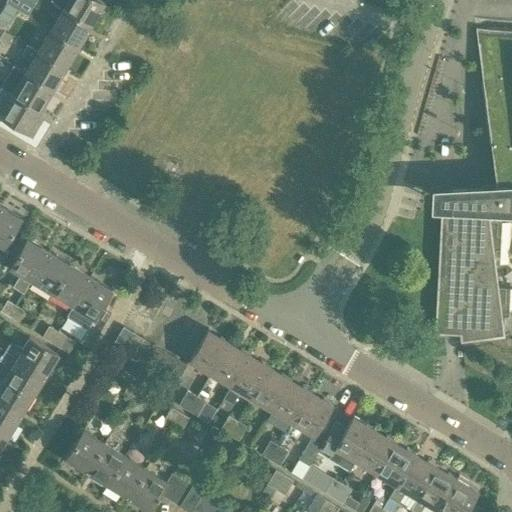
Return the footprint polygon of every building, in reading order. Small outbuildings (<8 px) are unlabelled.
[(89,24),(102,3),(97,0),(65,0),(61,8),(89,24)] [(77,46),(89,24),(61,8),(49,29),(77,46)] [(0,28),(3,30),(9,21),(0,15),(0,28)] [(511,29),(474,28),(494,187),(448,189),(447,205),(439,205),(432,333),(457,334),(458,341),(502,336),(501,330),(505,330),(507,288),(491,287),(493,263),(497,264),(499,222),(485,221),(486,207),(511,208),(511,29)] [(64,67),(77,46),(49,29),(36,49),(36,50),(64,67)] [(51,89),(64,67),(36,50),(36,49),(26,43),(21,52),(31,59),(23,72),(51,89)] [(12,66),(0,85),(0,86),(38,110),(51,89),(23,72),(12,66)] [(0,118),(25,133),(38,110),(0,86),(0,118)] [(0,246),(2,248),(20,219),(0,207),(0,246)] [(30,282),(47,251),(26,238),(8,268),(19,275),(12,286),(23,292),(29,281),(30,282)] [(50,294),(68,264),(47,251),(30,282),(50,294)] [(71,306),(89,276),(68,264),(50,294),(71,306)] [(86,329),(92,319),(110,289),(89,276),(71,306),(71,307),(65,317),(86,329)] [(0,311),(9,317),(16,305),(6,299),(0,310),(0,311)] [(17,322),(24,310),(16,305),(9,317),(17,322)] [(49,343),(55,332),(48,328),(41,338),(49,343)] [(120,355),(133,334),(122,328),(110,348),(120,355)] [(215,341),(204,335),(207,330),(206,329),(186,362),(208,375),(224,347),(225,347),(227,342),(218,337),(215,341)] [(66,354),(73,344),(55,332),(49,343),(66,354)] [(130,361),(142,340),(133,334),(120,355),(130,361)] [(58,356),(28,337),(21,349),(10,342),(4,351),(45,376),(58,356)] [(141,367),(153,346),(142,340),(130,361),(141,367)] [(152,373),(164,353),(153,346),(141,367),(152,373)] [(236,353),(225,347),(224,347),(208,375),(227,386),(228,387),(245,359),(248,355),(238,349),(236,353)] [(0,377),(32,397),(45,376),(4,351),(0,357),(0,363),(1,364),(0,364),(0,377)] [(162,379),(175,359),(164,353),(152,373),(162,379)] [(173,386),(185,365),(175,359),(162,379),(173,386)] [(256,366),(245,359),(228,387),(227,386),(221,398),(230,403),(237,392),(249,400),(266,371),(269,367),(259,361),(256,366)] [(277,378),(266,371),(249,400),(269,412),(286,384),(289,379),(279,373),(277,378)] [(0,405),(19,417),(32,397),(0,377),(0,378),(2,380),(0,383),(0,405)] [(130,399),(137,389),(128,384),(122,394),(130,399)] [(297,390),(286,384),(269,412),(290,424),(306,395),(307,396),(309,391),(300,385),(297,390)] [(138,404),(145,393),(137,389),(130,399),(138,404)] [(187,410),(196,395),(187,390),(178,404),(187,410)] [(196,415),(204,400),(196,395),(187,410),(196,415)] [(318,402),(307,396),(306,395),(290,424),(311,436),(330,403),(320,398),(318,402)] [(0,434),(6,438),(19,417),(0,405),(0,434)] [(172,424),(179,413),(170,407),(163,419),(172,424)] [(180,429),(187,418),(179,413),(172,424),(180,429)] [(228,435),(237,420),(228,414),(219,429),(228,435)] [(373,430),(363,424),(351,417),(344,428),(334,422),(321,444),(318,449),(329,455),(328,458),(348,470),(353,462),(370,434),(373,430)] [(237,440),(245,425),(237,420),(228,435),(237,440)] [(84,472),(103,443),(81,429),(63,459),(84,472)] [(381,440),(370,434),(353,462),(373,474),(390,446),(391,446),(394,442),(384,436),(381,440)] [(309,465),(318,449),(321,444),(310,438),(298,458),(309,465)] [(269,459),(278,444),(269,439),(260,454),(269,459)] [(105,485),(124,456),(103,443),(84,472),(105,485)] [(278,465),(287,450),(278,444),(269,459),(278,465)] [(402,453),(391,446),(390,446),(373,474),(394,486),(413,453),(404,448),(402,453)] [(422,465),(411,459),(414,454),(413,453),(394,486),(387,498),(396,503),(403,491),(414,498),(431,470),(432,471),(434,466),(425,460),(422,465)] [(126,498),(145,468),(124,456),(105,485),(126,498)] [(147,510),(157,494),(165,481),(145,468),(126,498),(147,510)] [(283,476),(274,470),(266,485),(275,490),(283,476)] [(442,477),(432,471),(431,470),(414,498),(415,498),(410,508),(417,511),(418,511),(424,504),(436,510),(436,511),(455,478),(454,478),(445,473),(442,477)] [(167,500),(179,479),(169,473),(165,481),(157,494),(167,500)] [(436,511),(436,510),(434,511),(462,511),(475,491),(466,485),(468,482),(456,475),(454,478),(455,478),(436,511)] [(283,476),(275,490),(284,495),(292,481),(283,476)] [(332,497),(341,482),(332,476),(323,492),(332,497)] [(177,507),(189,486),(179,479),(167,500),(177,507)] [(341,503),(350,488),(341,482),(332,497),(341,503)] [(185,511),(188,511),(201,493),(189,486),(177,507),(185,511)] [(188,511),(203,511),(211,499),(201,493),(188,511)] [(314,511),(316,511),(324,500),(315,495),(307,508),(314,511)] [(211,499),(203,511),(218,511),(222,506),(211,499)] [(328,511),(333,505),(324,500),(316,511),(328,511)] [(378,511),(382,506),(373,501),(366,511),(378,511)]
